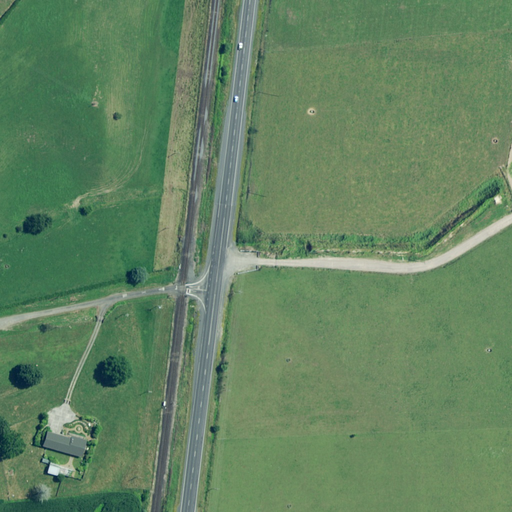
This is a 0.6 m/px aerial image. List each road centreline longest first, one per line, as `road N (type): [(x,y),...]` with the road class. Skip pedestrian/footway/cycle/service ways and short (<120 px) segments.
road 1 (primary): [(213,291),(248,0)]
road 2 (primary): [(187,511),(213,291)]
road 3 (unclassified): [(0,325),(126,296),(213,291)]
road 4 (track): [(418,267),(255,261)]
